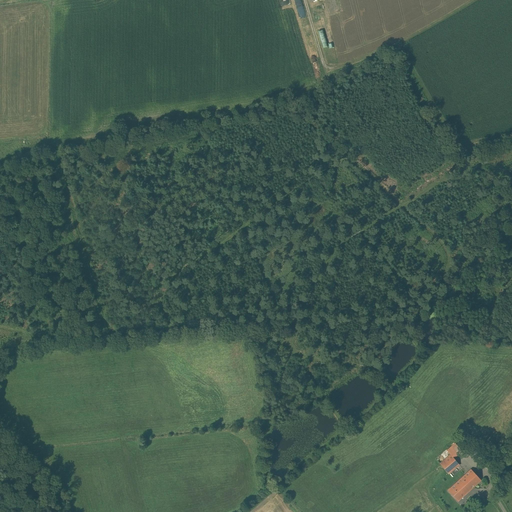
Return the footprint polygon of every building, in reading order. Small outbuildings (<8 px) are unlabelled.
[(327,47),(320,15),(315,16),(323,48),(327,47)] [(452,443),(435,459),(440,464),(451,455),(454,460),(462,453),(454,445),(452,443)] [(481,450),(473,447),(470,453),(483,459),(485,454),(480,452),(481,450)] [(451,455),(440,464),(448,474),(452,470),(459,465),(454,460),(451,455)] [(481,479),(472,469),(468,473),(477,483),(481,479)] [(456,483),(449,489),(456,497),(454,498),(457,502),(466,494),(465,493),(477,483),(468,473),(456,483)] [(456,497),(449,489),(456,483),(455,482),(446,489),(454,498),(456,497)]
